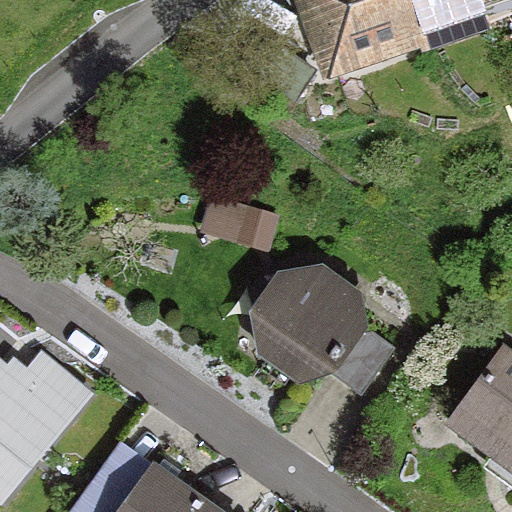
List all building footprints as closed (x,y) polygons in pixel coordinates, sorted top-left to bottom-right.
[(479,14),(474,0),(306,0),(329,66),(479,14)] [(237,65),(300,105),(322,72),(259,32),(237,65)] [(265,240),(271,220),(210,203),(204,222),(265,240)] [(259,345),(302,376),(325,372),(356,394),(388,350),(366,334),(352,336),(358,327),(351,292),(337,282),(326,284),(310,273),(287,277),(255,322),(259,345)] [(490,455),(498,444),(511,454),(511,361),(498,351),(446,423),(490,455)] [(0,492),(79,395),(37,361),(19,384),(13,379),(9,384),(0,376),(0,492)] [(208,511),(149,469),(118,511),(208,511)]
